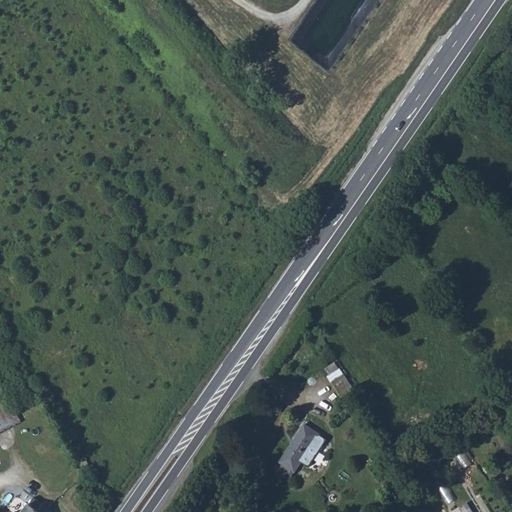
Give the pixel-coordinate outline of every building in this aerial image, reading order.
[(346,374),(334,381),(346,401),(358,393),(346,374)] [(4,395),(0,397),(0,440),(22,428),(4,395)] [(304,425),(293,440),(298,443),(280,468),(295,479),(305,464),(319,445),(323,438),(304,425)] [(319,445),(305,464),(313,468),(326,449),(319,445)] [(55,511),(42,499),(30,511),(55,511)]
